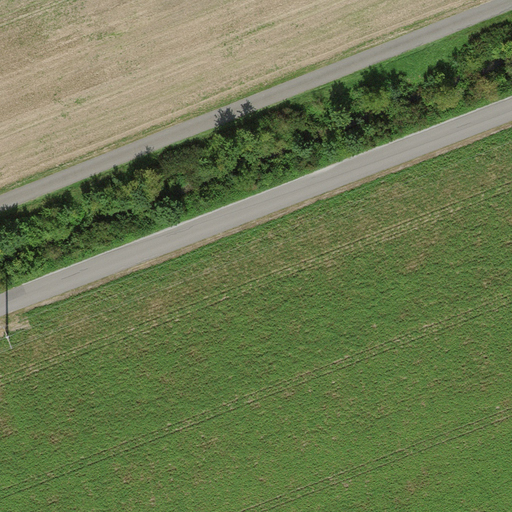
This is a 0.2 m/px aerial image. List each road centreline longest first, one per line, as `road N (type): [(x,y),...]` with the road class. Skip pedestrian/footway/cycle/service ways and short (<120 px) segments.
road 1 (track): [(0,207),(511,1)]
road 2 (unclassified): [(511,109),(0,306)]
